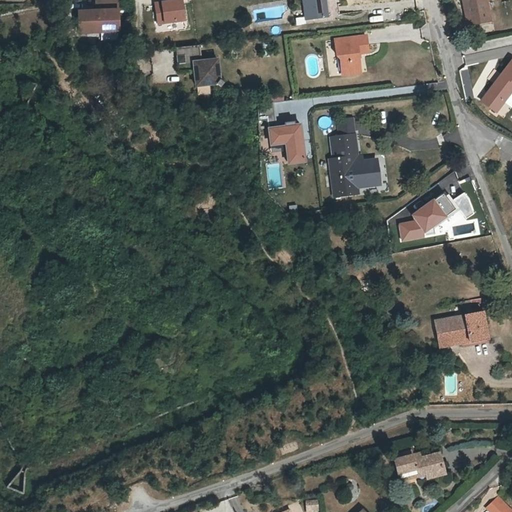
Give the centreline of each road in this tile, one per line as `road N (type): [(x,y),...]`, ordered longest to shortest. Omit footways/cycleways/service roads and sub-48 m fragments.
road 1 (residential): [(511,412),(415,414),(147,511)]
road 2 (residential): [(463,124),(511,269)]
road 3 (residential): [(432,0),(463,124)]
